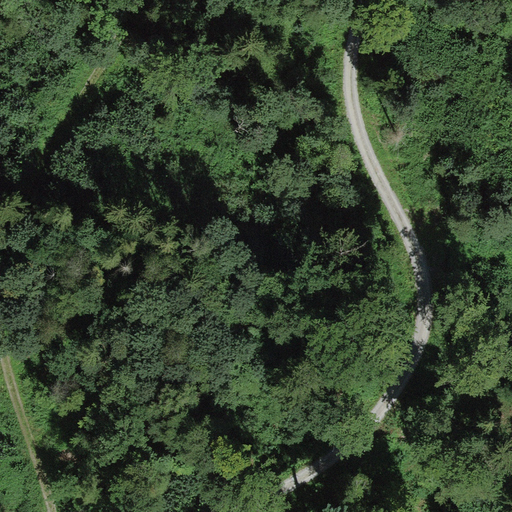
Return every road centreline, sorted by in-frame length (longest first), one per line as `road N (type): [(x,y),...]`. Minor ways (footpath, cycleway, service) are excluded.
road 1 (track): [(368,0),(348,110),(417,253),(426,316),(410,372),(369,423),(281,495),(225,511)]
road 2 (track): [(0,299),(3,269),(92,75),(142,0)]
road 3 (track): [(54,511),(0,324)]
